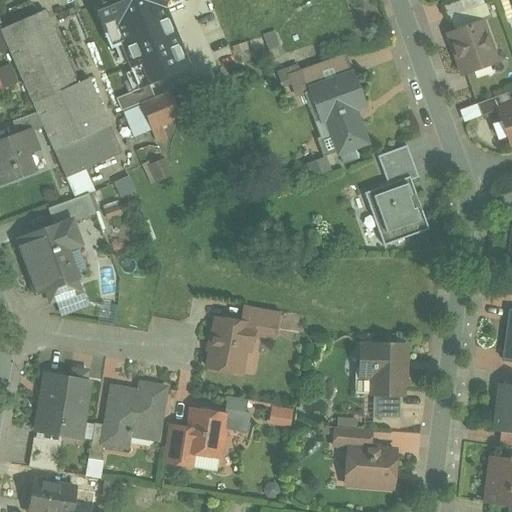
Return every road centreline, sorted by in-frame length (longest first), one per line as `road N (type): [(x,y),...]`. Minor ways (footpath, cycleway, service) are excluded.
road 1 (residential): [(462,171),(466,221),(428,511)]
road 2 (residential): [(401,0),(462,171)]
road 3 (residential): [(6,326),(171,348)]
